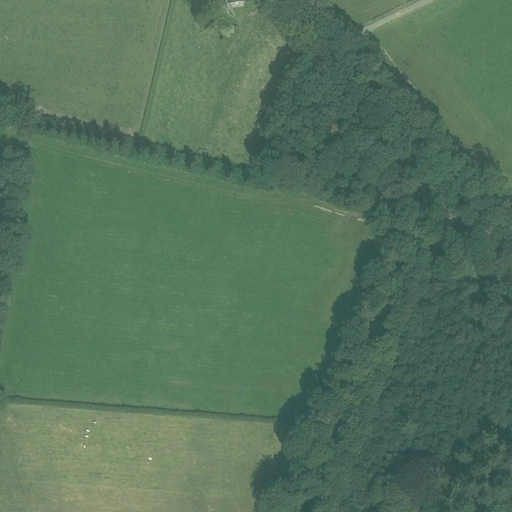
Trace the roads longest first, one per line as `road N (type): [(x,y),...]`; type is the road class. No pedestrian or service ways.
road 1 (track): [(432,210),(330,511)]
road 2 (unclassified): [(511,223),(310,0)]
